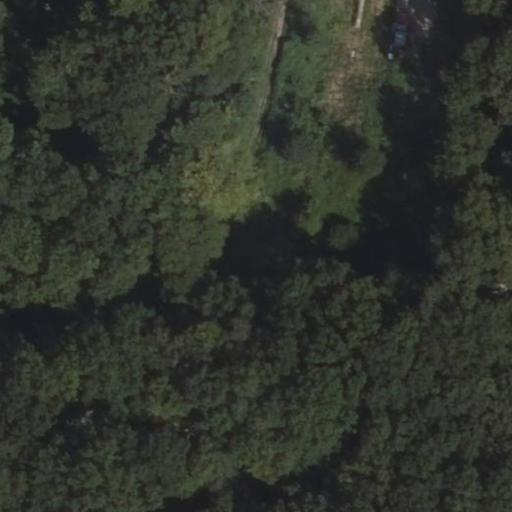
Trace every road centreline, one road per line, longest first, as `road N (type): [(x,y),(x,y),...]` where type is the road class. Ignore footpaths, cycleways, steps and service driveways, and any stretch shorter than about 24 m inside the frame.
road 1 (track): [(0,303),(215,298),(256,226),(285,0)]
road 2 (track): [(215,298),(324,457),(324,511)]
